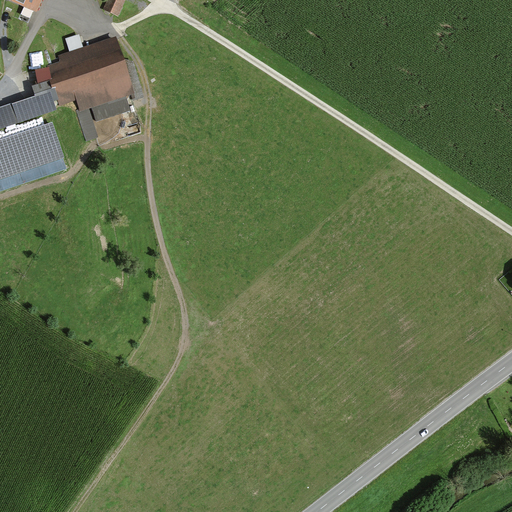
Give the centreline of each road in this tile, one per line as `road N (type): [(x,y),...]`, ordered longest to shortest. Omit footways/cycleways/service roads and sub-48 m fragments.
road 1 (track): [(74,511),(176,364),(186,320),(152,204),(141,68),(93,0)]
road 2 (track): [(158,0),(511,232)]
road 3 (secondary): [(511,365),(321,511)]
